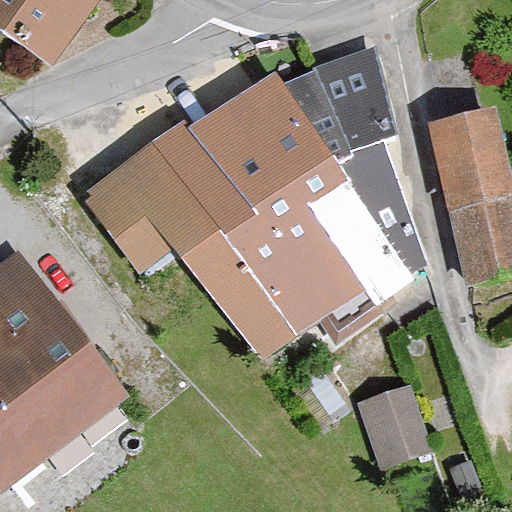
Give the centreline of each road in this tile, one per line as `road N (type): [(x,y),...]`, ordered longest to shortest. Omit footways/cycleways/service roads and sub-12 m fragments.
road 1 (residential): [(388,0),(445,313),(477,393)]
road 2 (residential): [(0,134),(41,109),(305,3)]
